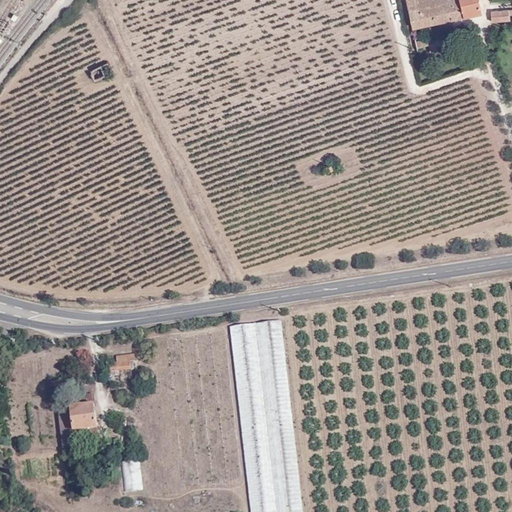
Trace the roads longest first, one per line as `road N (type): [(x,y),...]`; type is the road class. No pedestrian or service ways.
road 1 (secondary): [(133,319),(511,259)]
road 2 (secondary): [(0,315),(56,328),(133,319)]
road 3 (secondary): [(133,319),(0,298)]
